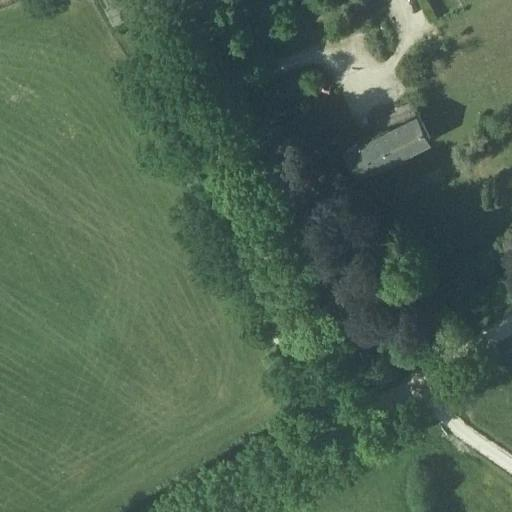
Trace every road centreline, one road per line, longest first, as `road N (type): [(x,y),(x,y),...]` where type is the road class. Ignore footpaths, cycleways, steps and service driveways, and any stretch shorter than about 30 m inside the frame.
road 1 (track): [(347,419),(198,112)]
road 2 (track): [(192,511),(347,419)]
road 3 (track): [(511,461),(409,387)]
road 4 (track): [(409,387),(511,324)]
